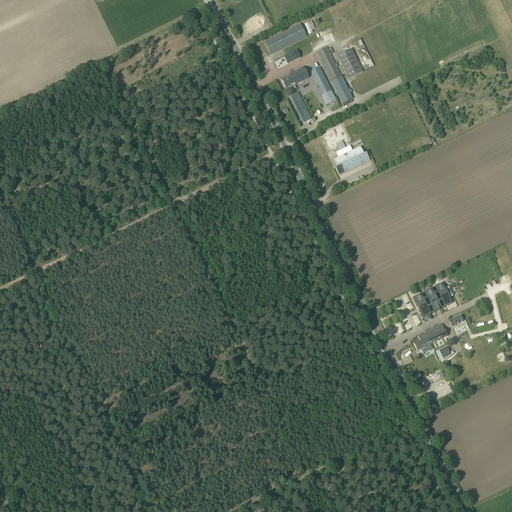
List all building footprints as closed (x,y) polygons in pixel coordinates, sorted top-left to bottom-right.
[(309,34),(312,33),(311,30),(314,28),(311,21),(305,24),(309,34)] [(264,42),(271,55),(307,37),(300,24),(264,42)] [(326,47),(316,52),(331,82),(341,77),(326,47)] [(362,72),(351,49),(337,56),(348,79),(362,72)] [(287,64),(300,58),(296,50),(283,56),(287,64)] [(278,69),(285,66),(283,62),(285,61),(283,57),(274,61),(278,69)] [(291,87),(308,79),(303,68),(297,71),(298,72),(282,80),(286,88),(291,86),(291,87)] [(330,90),(319,68),(311,72),(318,85),(320,84),(324,92),(330,90)] [(341,78),(331,83),(342,105),(352,100),(341,78)] [(335,100),(331,91),(322,96),(326,105),(335,100)] [(290,97),(303,124),(311,120),(298,93),(290,97)] [(335,168),(339,176),(370,161),(366,153),(364,154),(360,147),(334,160),(338,167),(335,168)] [(420,294),(413,298),(423,318),(431,314),(428,308),(431,307),(434,313),(436,312),(439,310),(439,311),(439,310),(441,309),(438,303),(442,301),(445,307),(452,304),(442,283),(434,287),(437,293),(434,295),(431,289),(424,292),(427,298),(423,300),(420,294)] [(460,315),(450,321),(453,327),(457,324),(457,325),(459,324),(458,324),(463,321),(460,315)] [(420,341),(414,344),(417,352),(421,350),(423,354),(430,351),(428,346),(432,344),(446,337),(447,337),(441,325),(417,337),(420,341)] [(447,347),(439,351),(443,359),(451,355),(447,347)]
